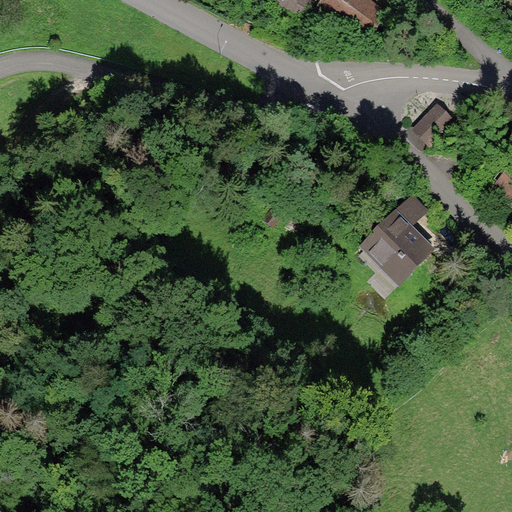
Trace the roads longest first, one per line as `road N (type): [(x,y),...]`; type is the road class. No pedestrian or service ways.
road 1 (unclassified): [(324,94),(289,109),(249,110),(46,62),(0,68)]
road 2 (unclassified): [(324,94),(155,0)]
road 3 (residential): [(511,88),(415,76),(324,94)]
road 4 (residential): [(511,258),(394,146)]
